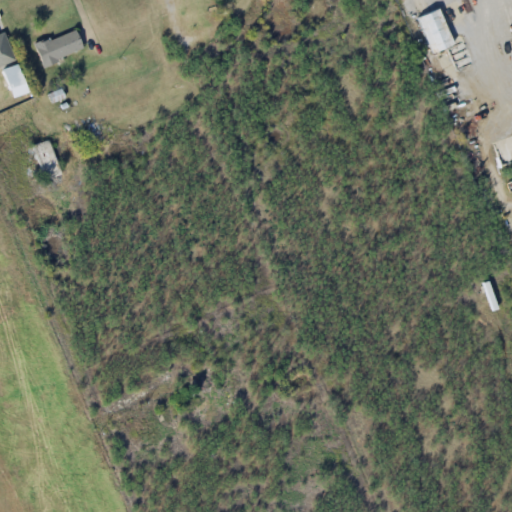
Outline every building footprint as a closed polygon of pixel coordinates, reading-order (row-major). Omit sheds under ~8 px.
[(217,20),(214,3),(204,5),(207,22),(217,20)] [(417,19),(432,54),(453,44),(438,9),(417,19)] [(42,65),(83,51),(75,30),(34,44),(42,65)] [(8,34),(0,34),(0,65),(10,65),(8,34)] [(11,91),(25,85),(16,64),(1,70),(11,91)] [(30,149),(47,182),(61,175),(44,142),(30,149)]
